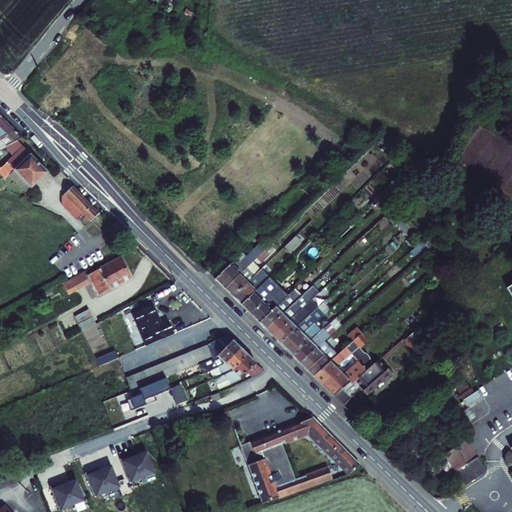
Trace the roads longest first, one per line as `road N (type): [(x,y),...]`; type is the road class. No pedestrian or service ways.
road 1 (secondary): [(6,94),(427,511)]
road 2 (unclassified): [(6,94),(83,0)]
